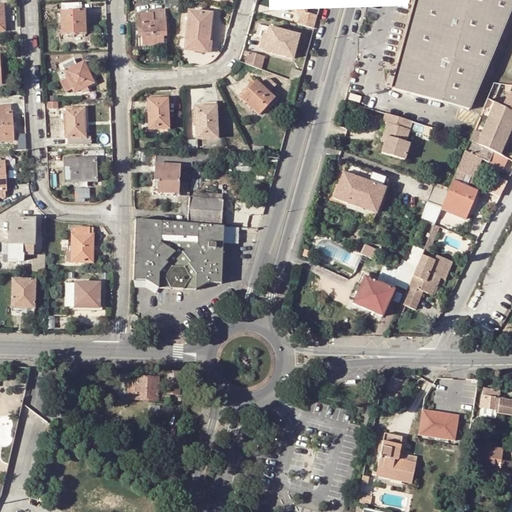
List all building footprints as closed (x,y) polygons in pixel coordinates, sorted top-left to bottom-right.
[(61,10),(84,9),(83,0),(73,0),(60,1),(61,10)] [(306,11),(309,0),(288,0),(286,6),(306,11)] [(468,111),(511,2),(511,0),(414,0),(405,33),(390,91),(468,111)] [(274,14),(276,7),(262,3),(260,10),(274,14)] [(137,12),(138,30),(143,30),(143,34),(143,43),(164,42),(163,34),(165,33),(165,20),(165,8),(149,8),(149,12),(137,12)] [(62,32),(81,31),(81,28),(85,28),(84,9),(61,10),(62,32)] [(207,53),(212,13),(189,10),(185,50),(207,53)] [(293,58),(300,35),(270,26),(264,50),(293,58)] [(245,64),(259,68),(261,54),(246,50),(244,55),(247,56),(245,64)] [(77,64),(75,58),(61,64),(67,77),(61,80),(66,91),(72,88),(74,92),(94,82),(84,61),(77,64)] [(302,70),(290,67),(287,77),(289,78),(299,81),(302,70)] [(294,100),(299,81),(289,78),(285,97),(294,100)] [(260,114),(275,98),(257,81),(242,97),(260,114)] [(469,141),(485,148),(493,152),(511,162),(511,85),(504,84),(505,90),(509,92),(502,107),(486,99),(469,141)] [(350,93),(348,100),(360,103),(361,96),(350,93)] [(170,128),(168,99),(148,100),(149,129),(170,128)] [(10,110),(10,104),(0,104),(0,139),(13,139),(12,110),(10,110)] [(218,138),(217,105),(196,106),(198,139),(218,138)] [(86,135),(84,108),(64,109),(66,136),(67,136),(68,143),(91,142),(90,135),(86,135)] [(385,123),(381,135),(384,137),(382,142),(379,153),(401,160),(407,143),(403,142),(410,122),(384,113),(381,121),(385,123)] [(187,139),(188,150),(199,151),(198,139),(187,139)] [(440,209),(465,220),(477,191),(469,187),(467,186),(471,176),(473,177),(481,159),(488,162),(493,152),(485,148),(469,141),(449,188),(440,209)] [(263,155),(262,145),(249,144),(255,156),(263,155)] [(156,151),(155,162),(180,163),(180,166),(192,166),(193,159),(193,153),(156,151)] [(488,162),(511,174),(511,171),(511,162),(493,152),(488,162)] [(84,160),(84,157),(64,157),(65,181),(97,180),(96,159),(84,160)] [(180,166),(180,163),(155,162),(154,184),(159,184),(159,190),(179,191),(180,166)] [(376,213),(388,178),(346,163),(333,199),(347,204),(348,200),(366,206),(365,209),(376,213)] [(499,197),(507,182),(499,178),(491,193),(499,197)] [(449,188),(434,182),(421,218),(434,223),(440,209),(449,188)] [(188,220),(222,222),(223,200),(190,197),(188,220)] [(366,206),(348,200),(347,204),(345,209),(363,216),(362,218),(373,221),(376,213),(365,209),(366,206)] [(262,217),(242,213),(241,224),(260,225),(262,217)] [(208,282),(208,281),(210,280),(223,281),(224,243),(224,240),(225,225),(177,220),(135,217),(133,277),(150,278),(159,286),(160,270),(169,261),(166,259),(175,250),(161,242),(161,235),(199,236),(198,243),(184,250),(192,261),(190,262),(198,273),(197,282),(206,282),(208,282)] [(33,253),(34,218),(10,218),(10,253),(33,253)] [(240,225),(225,225),(224,240),(239,240),(240,225)] [(76,226),(76,227),(72,227),(71,250),(66,250),(66,260),(92,261),(93,227),(76,226)] [(185,265),(192,279),(189,282),(185,282),(185,287),(197,287),(197,282),(198,273),(190,262),(192,261),(184,250),(198,243),(199,236),(161,235),(161,242),(175,250),(166,259),(169,261),(160,270),(159,286),(173,286),(168,276),(166,274),(174,264),(185,265)] [(427,241),(423,250),(429,252),(432,243),(427,241)] [(371,250),(363,246),(361,251),(369,254),(371,250)] [(396,270),(383,264),(377,278),(378,279),(376,282),(364,277),(352,303),(381,316),(393,289),(390,288),(392,283),(406,290),(423,250),(415,247),(409,263),(401,259),(396,270)] [(46,253),(33,253),(33,270),(45,270),(46,253)] [(422,258),(435,264),(437,258),(424,253),(422,258)] [(426,296),(433,278),(437,280),(442,282),(450,263),(437,258),(435,264),(422,258),(409,292),(417,295),(418,292),(426,296)] [(454,265),(450,263),(442,282),(446,284),(454,265)] [(185,287),(185,282),(189,282),(192,279),(185,265),(174,264),(166,274),(168,276),(173,286),(185,287)] [(34,307),(35,278),(13,278),(12,306),(34,307)] [(431,297),(437,280),(433,278),(426,296),(431,297)] [(99,307),(100,281),(75,281),(74,307),(99,307)] [(165,394),(165,402),(170,402),(170,395),(178,395),(179,372),(167,372),(166,394),(165,394)] [(158,400),(163,400),(164,381),(159,380),(159,377),(135,377),(135,379),(128,379),(127,397),(135,397),(135,400),(158,401),(158,400)] [(403,392),(405,380),(390,378),(389,383),(385,382),(385,386),(388,387),(388,389),(399,391),(403,392)] [(398,399),(399,391),(388,389),(386,397),(398,399)] [(500,391),(483,389),(481,407),(496,409),(496,413),(511,415),(511,400),(498,399),(500,391)] [(495,420),(496,413),(496,409),(481,407),(479,418),(495,420)] [(460,414),(423,409),(420,434),(456,440),(460,414)] [(399,453),(402,437),(385,433),(378,465),(386,467),(385,472),(391,473),(391,479),(412,483),(416,463),(403,461),(398,460),(399,453)] [(172,445),(171,458),(179,459),(180,445),(172,445)] [(503,449),(480,445),(476,467),(500,471),(498,483),(509,484),(508,489),(511,489),(511,472),(511,473),(511,464),(511,461),(501,460),(503,449)] [(376,476),(391,479),(391,473),(385,472),(386,467),(378,465),(376,476)]
